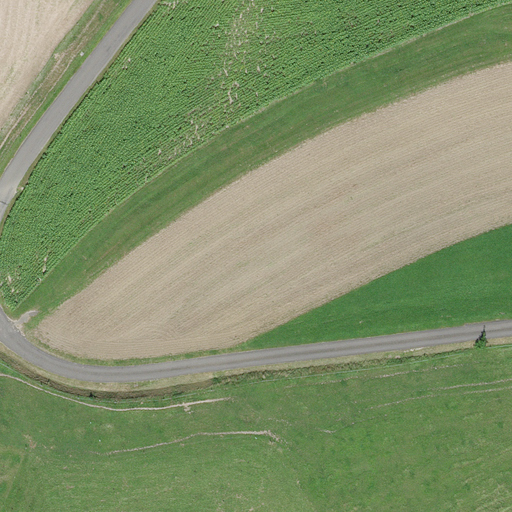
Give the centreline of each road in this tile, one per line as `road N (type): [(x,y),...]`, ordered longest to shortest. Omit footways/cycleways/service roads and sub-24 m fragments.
road 1 (unclassified): [(511,329),(107,374),(37,357),(0,326)]
road 2 (unclassified): [(146,0),(0,202)]
